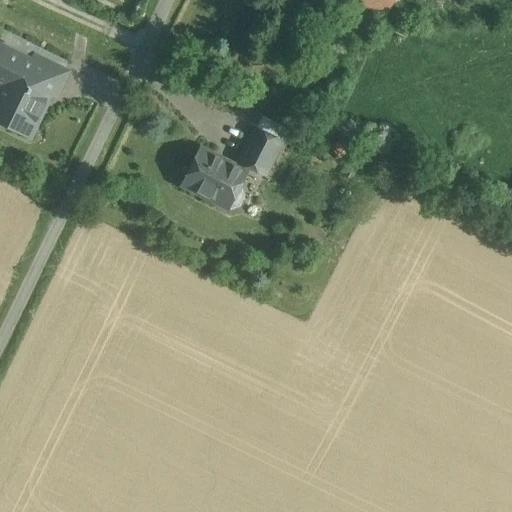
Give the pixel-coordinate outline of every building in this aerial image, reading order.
[(392,0),(351,0),(386,16),(392,0)] [(409,28),(395,21),(391,31),(405,37),(409,28)] [(63,59),(30,43),(23,58),(33,63),(35,59),(58,70),(63,59)] [(23,58),(1,48),(0,49),(0,120),(29,134),(49,91),(25,80),(33,63),(23,58)] [(58,70),(35,59),(33,63),(25,80),(49,91),(54,93),(64,73),(58,70)] [(278,124),(262,116),(256,128),(272,136),(278,124)] [(287,129),(278,124),(272,136),(281,141),(287,129)] [(256,128),(255,128),(238,162),(264,175),(281,141),(272,136),(256,128)] [(245,171),(200,148),(182,184),(230,208),(239,206),(244,197),(241,188),(237,186),(245,171)]
